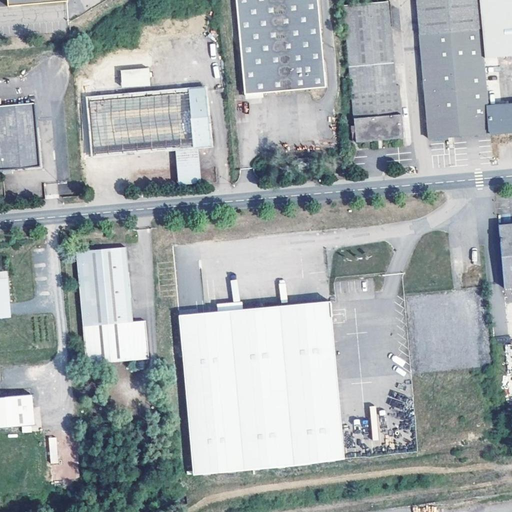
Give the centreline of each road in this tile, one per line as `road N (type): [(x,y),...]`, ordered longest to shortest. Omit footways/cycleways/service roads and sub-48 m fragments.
road 1 (unclassified): [(0,221),(511,175)]
road 2 (track): [(190,511),(211,500),(333,479),(511,468)]
road 3 (unknown): [(422,183),(408,0)]
